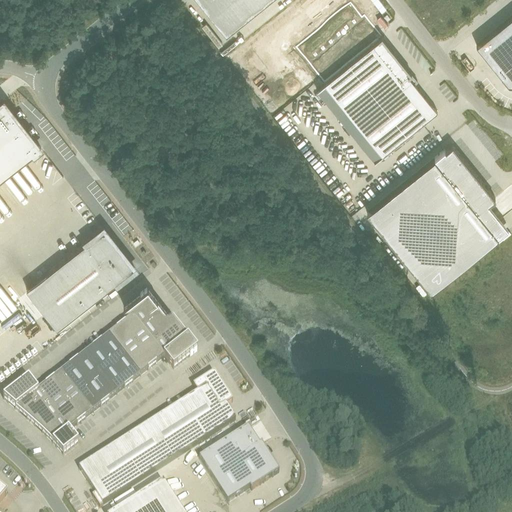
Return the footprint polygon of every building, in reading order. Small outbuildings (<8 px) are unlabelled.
[(197,0),(224,33),(265,0),(197,0)] [(511,15),(476,44),(489,60),(490,60),(496,67),(495,68),(508,84),(511,84),(511,15)] [(437,111),(414,83),(417,80),(382,36),(378,39),(379,39),(324,83),(382,155),(437,111)] [(4,101),(0,103),(0,179),(33,154),(41,148),(4,101)] [(434,157),(366,212),(431,292),(499,237),(499,236),(508,229),(488,204),(490,202),(495,198),(492,193),(490,192),(491,192),(489,189),(488,189),(487,188),(485,185),(481,181),(482,181),(452,144),(450,147),(445,150),(444,149),(434,157)] [(103,228),(26,289),(57,328),(134,268),(103,228)] [(511,266),(500,251),(474,272),(511,319),(511,266)] [(29,380),(3,400),(4,401),(7,403),(8,404),(15,409),(16,410),(19,413),(26,419),(27,420),(30,423),(31,423),(34,426),(35,427),(41,433),(43,434),(45,437),(46,437),(52,444),(53,445),(56,447),(56,448),(62,455),(63,456),(78,444),(69,432),(164,358),(173,370),(198,351),(148,287),(123,306),(133,317),(38,392),(29,380)] [(103,507),(236,422),(226,407),(233,402),(214,374),(193,387),(197,394),(78,470),(95,495),(92,497),(100,509),(103,507)] [(279,473),(275,467),(276,467),(275,465),(274,466),(273,464),(274,464),(273,463),(268,455),(267,454),(262,446),(262,445),(259,446),(248,428),(218,447),(199,459),(227,504),(250,490),(251,492),(252,491),(252,490),(259,486),(260,486),(261,485),(263,484),(264,483),(272,478),(273,477),(279,473)] [(181,511),(163,482),(116,511),(181,511)]
